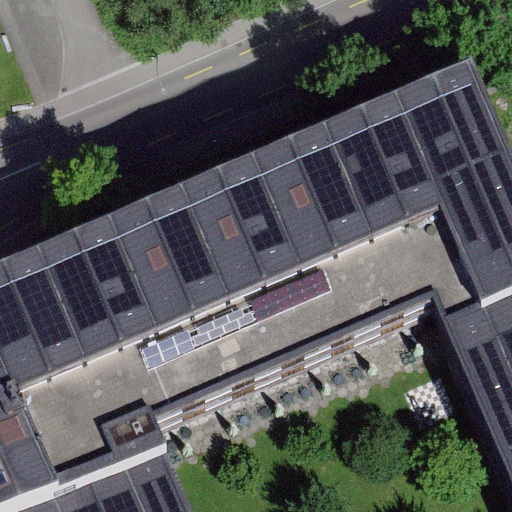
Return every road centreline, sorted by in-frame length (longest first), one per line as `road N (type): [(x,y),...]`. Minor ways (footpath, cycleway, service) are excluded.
road 1 (tertiary): [(440,0),(127,138)]
road 2 (tertiary): [(0,214),(127,138)]
road 3 (tertiary): [(127,138),(0,161)]
